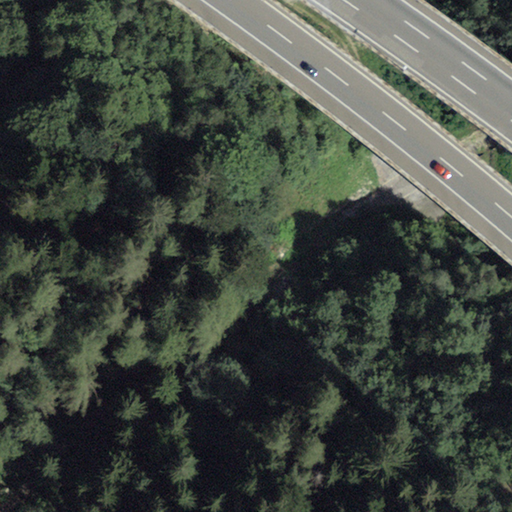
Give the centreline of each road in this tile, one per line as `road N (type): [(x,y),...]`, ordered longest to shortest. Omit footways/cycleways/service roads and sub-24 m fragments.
road 1 (motorway): [(231,0),(511,218)]
road 2 (motorway): [(511,110),(358,0)]
